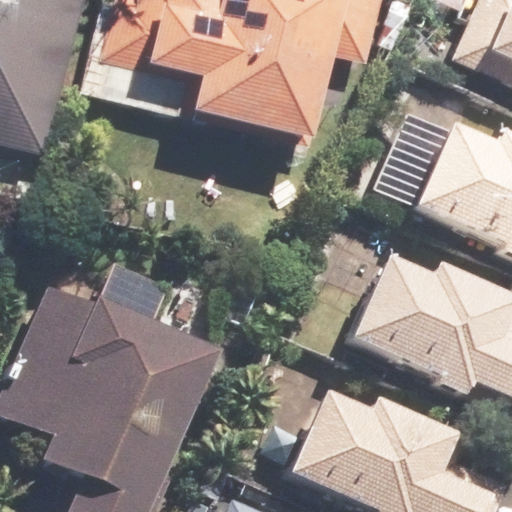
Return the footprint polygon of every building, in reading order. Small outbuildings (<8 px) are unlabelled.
[(0,0),(0,158),(28,165),(69,0),(0,0)] [(176,92),(168,125),(286,153),(308,61),(351,72),(367,0),(123,0),(122,9),(102,5),(86,70),(176,92)] [(503,97),(501,101),(511,106),(511,0),(468,0),(438,67),(503,97)] [(427,139),(390,220),(478,260),(476,264),(505,278),(507,274),(511,275),(511,161),(478,146),(472,159),(427,139)] [(363,271),(326,352),(413,391),(411,397),(439,410),(443,402),(511,433),(511,340),(503,336),(511,317),(511,315),(478,300),(475,305),(413,278),(407,290),(363,271)] [(128,511),(192,366),(32,297),(0,371),(0,436),(26,448),(14,477),(54,495),(46,511),(128,511)] [(299,407),(263,489),(316,511),(482,511),(491,493),(441,471),(451,448),(410,430),(407,437),(349,412),(342,426),(299,407)]
